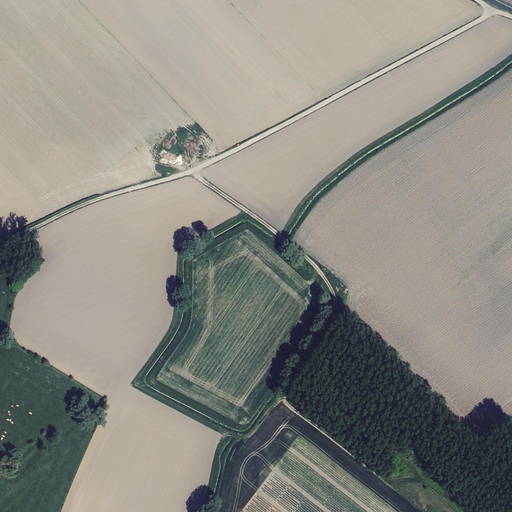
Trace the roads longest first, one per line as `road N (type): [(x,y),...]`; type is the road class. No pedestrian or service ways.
road 1 (track): [(0,241),(97,193),(195,169),(491,10)]
road 2 (track): [(195,169),(309,259),(335,298),(330,329),(254,431),(225,433)]
road 3 (track): [(279,399),(385,475),(411,480)]
